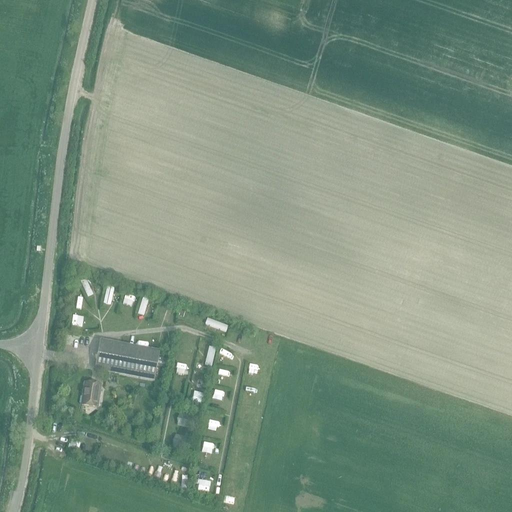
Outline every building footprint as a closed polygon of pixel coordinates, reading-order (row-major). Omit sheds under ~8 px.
[(85,280),(79,283),(87,298),(92,296),(85,280)] [(114,288),(107,287),(102,305),(110,307),(114,288)] [(123,296),(133,300),(137,292),(128,287),(123,296)] [(137,315),(143,317),(148,299),(143,297),(137,315)] [(204,326),(225,334),(227,327),(206,320),(204,326)] [(158,366),(164,368),(166,360),(164,359),(159,358),(160,354),(106,343),(100,342),(95,367),(94,371),(154,383),(158,366)] [(215,350),(208,348),(204,366),(211,367),(215,350)] [(81,407),(97,409),(100,386),(90,384),(90,386),(84,385),(81,407)]
